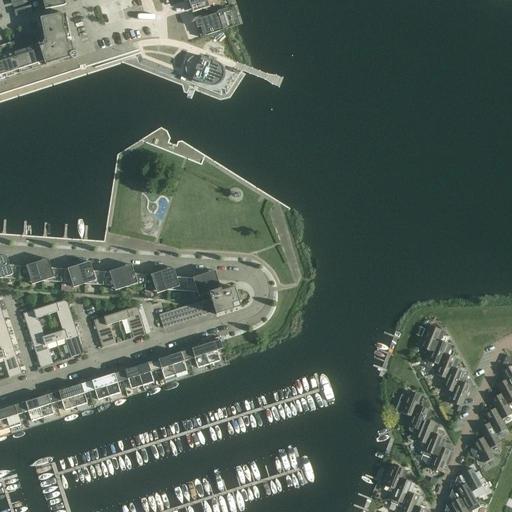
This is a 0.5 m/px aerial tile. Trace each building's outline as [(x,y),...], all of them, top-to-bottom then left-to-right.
[(42,0),(45,10),(64,6),(66,5),(63,0),(42,0)] [(192,13),(203,10),(209,8),(206,0),(188,0),(189,3),(192,13)] [(30,6),(24,8),(25,14),(32,12),(30,6)] [(226,9),(221,10),(217,12),(217,14),(205,18),(195,21),(195,23),(200,38),(223,31),(223,29),(227,27),(223,14),(227,13),(229,12),(228,8),(226,9)] [(40,18),(45,41),(44,41),(43,42),(43,43),(43,44),(39,45),(39,44),(44,62),(45,66),(74,56),(71,41),(68,42),(67,39),(71,38),(65,13),(40,18)] [(35,35),(23,39),(31,66),(44,62),(39,44),(38,45),(35,35)] [(19,70),(31,66),(23,39),(10,43),(13,53),(19,70)] [(13,53),(0,57),(6,74),(19,70),(13,53)] [(215,61),(197,54),(194,60),(193,60),(191,60),(189,61),(188,62),(187,64),(187,66),(188,68),(189,69),(190,70),(188,76),(208,84),(211,84),(214,83),(217,82),(219,80),(221,77),(221,74),(222,71),(221,68),(220,65),(218,63),(215,61)] [(0,275),(1,279),(2,279),(19,280),(20,266),(9,266),(6,256),(0,258),(0,275)] [(43,281),(61,283),(62,269),(51,269),(48,259),(37,263),(43,281)] [(84,284),(85,284),(103,286),(104,272),(93,272),(90,262),(79,266),(84,284)] [(25,267),(20,266),(19,280),(30,281),(32,285),(43,281),(37,263),(26,266),(25,266),(25,267)] [(122,274),(126,287),(127,287),(144,289),(145,275),(134,275),(131,265),(120,269),(122,274)] [(73,288),(85,284),(84,284),(79,266),(67,269),(67,270),(62,269),(61,283),(72,284),(73,288)] [(115,291),(127,287),(126,287),(122,274),(120,269),(109,272),(109,273),(104,272),(103,286),(114,286),(115,291)] [(168,290),(170,290),(186,292),(187,278),(176,277),(173,269),(162,272),(163,277),(168,290)] [(198,297),(209,294),(221,290),(220,289),(218,290),(218,287),(220,286),(218,280),(215,271),(193,278),(193,279),(187,278),(186,292),(197,292),(198,297)] [(157,295),(170,290),(168,290),(163,277),(162,272),(151,276),(145,275),(144,289),(155,289),(157,295)] [(209,294),(211,301),(216,315),(240,307),(239,302),(242,302),(238,291),(236,292),(234,288),(221,292),(221,290),(209,294)] [(60,325),(62,331),(75,327),(66,300),(45,307),(47,315),(58,312),(62,324),(60,325)] [(205,315),(201,304),(195,306),(199,317),(205,315)] [(199,317),(195,306),(189,308),(193,319),(199,317)] [(23,314),(31,341),(44,337),(42,331),(40,331),(36,319),(47,315),(45,307),(23,314)] [(137,307),(115,314),(118,322),(129,319),(133,331),(131,332),(133,338),(146,334),(137,307)] [(193,319),(189,308),(183,310),(187,321),(193,319)] [(187,321),(183,310),(177,312),(181,323),(187,321)] [(177,312),(172,313),(175,325),(181,323),(177,312)] [(172,313),(166,315),(169,327),(175,325),(172,313)] [(93,321),(102,348),(115,344),(113,338),(111,338),(107,326),(118,322),(115,314),(93,321)] [(160,317),(163,329),(169,327),(166,315),(160,317)] [(13,347),(5,320),(0,321),(0,343),(0,344),(0,350),(0,351),(13,347)] [(421,347),(429,351),(432,352),(433,349),(437,340),(440,341),(442,335),(439,334),(441,331),(429,326),(427,331),(425,330),(422,337),(424,339),(421,347)] [(62,331),(53,334),(56,342),(67,339),(71,351),(69,352),(71,358),(84,354),(75,327),(62,331)] [(44,337),(31,341),(40,368),(53,364),(51,358),(49,358),(45,346),(56,342),(53,334),(44,337)] [(217,351),(222,349),(219,337),(212,340),(213,342),(203,346),(209,364),(220,361),(217,351)] [(440,341),(437,340),(433,349),(432,352),(428,361),(437,364),(439,366),(440,363),(444,354),(448,355),(449,351),(446,350),(448,344),(440,341)] [(194,358),(198,368),(209,364),(203,346),(192,349),(191,346),(185,348),(189,360),(194,358)] [(0,351),(0,350),(0,360),(5,359),(9,371),(7,372),(9,378),(22,374),(13,347),(0,351)] [(169,356),(175,375),(186,372),(183,362),(189,360),(185,348),(179,350),(180,353),(169,356)] [(440,363),(439,366),(435,375),(445,379),(446,379),(448,377),(452,367),(455,369),(457,365),(453,364),(455,358),(448,355),(444,354),(440,363)] [(161,369),(164,379),(175,375),(169,356),(159,360),(158,357),(152,359),(156,371),(161,369)] [(136,367),(142,386),(153,382),(150,372),(156,371),(152,359),(146,361),(146,364),(136,367)] [(511,365),(502,371),(507,379),(511,388),(511,387),(511,365)] [(128,379),(131,389),(142,386),(136,367),(126,370),(125,367),(119,369),(122,381),(128,379)] [(446,379),(444,386),(443,389),(454,393),(455,390),(455,391),(459,381),(463,372),(455,369),(452,367),(448,377),(446,379)] [(113,374),(103,378),(109,396),(120,393),(117,383),(122,381),(119,369),(112,372),(113,374)] [(98,400),(109,396),(103,378),(93,381),(92,378),(85,380),(89,392),(95,390),(98,400)] [(511,402),(511,387),(511,388),(507,379),(496,385),(501,394),(506,402),(507,405),(511,402)] [(80,385),(70,388),(76,407),(87,404),(84,394),(89,392),(85,380),(79,382),(80,385)] [(455,390),(454,393),(451,400),(450,403),(459,406),(462,407),(470,386),(459,381),(455,391),(455,390)] [(65,411),(76,407),(70,388),(59,392),(59,389),(52,391),(56,403),(61,401),(65,411)] [(52,391),(46,393),(47,396),(36,399),(42,418),(54,414),(50,404),(56,403),(52,391)] [(409,416),(407,423),(409,424),(417,405),(421,396),(409,391),(409,393),(407,392),(402,394),(395,411),(409,416)] [(511,413),(507,405),(506,402),(501,394),(490,400),(495,408),(500,417),(502,420),(511,414),(511,413)] [(31,421),(42,418),(36,399),(26,402),(25,399),(19,401),(23,413),(28,411),(31,421)] [(14,406),(3,410),(9,428),(20,425),(17,415),(23,413),(19,401),(13,403),(14,406)] [(408,427),(410,427),(409,429),(410,431),(415,434),(418,435),(420,428),(421,428),(424,419),(428,421),(430,415),(427,414),(428,410),(417,405),(409,424),(408,427)] [(502,420),(500,417),(495,408),(485,414),(489,423),(494,432),(496,434),(506,428),(502,420)] [(0,431),(9,428),(3,410),(0,410),(0,431)] [(428,421),(424,419),(421,428),(420,428),(418,435),(417,437),(416,440),(424,444),(427,445),(428,442),(432,433),(436,424),(428,421)] [(496,434),(494,432),(489,423),(479,429),(484,437),(488,446),(490,449),(500,443),(496,434)] [(428,463),(431,465),(435,456),(439,447),(442,441),(443,438),(432,433),(428,442),(427,445),(424,451),(423,455),(430,458),(428,463)] [(495,458),(490,449),(488,446),(484,437),(473,443),(478,453),(476,454),(474,450),(471,449),(470,451),(473,457),(478,459),(481,458),(484,463),(495,458)] [(452,454),(450,453),(450,451),(439,447),(435,456),(431,465),(430,468),(442,473),(443,470),(445,464),(448,465),(447,466),(449,466),(454,453),(453,453),(452,454)] [(391,468),(384,486),(393,489),(395,490),(396,490),(400,478),(401,478),(404,469),(393,465),(391,468)] [(463,478),(461,480),(463,485),(466,483),(471,492),(474,497),(475,499),(486,493),(478,479),(482,477),(479,471),(475,473),(472,469),(461,475),(463,478)] [(391,502),(390,502),(391,504),(392,504),(399,507),(401,508),(403,504),(408,492),(412,483),(401,478),(400,478),(396,490),(395,490),(393,497),(392,499),(392,500),(391,502)] [(457,492),(454,494),(457,500),(460,498),(461,498),(467,509),(468,511),(469,511),(479,507),(477,504),(475,499),(474,497),(471,492),(466,483),(463,485),(456,489),(457,492)] [(400,511),(399,511),(412,511),(415,506),(419,497),(408,492),(403,504),(401,508),(400,511)] [(457,500),(450,504),(451,506),(454,511),(468,511),(467,509),(461,498),(460,498),(457,500)]
